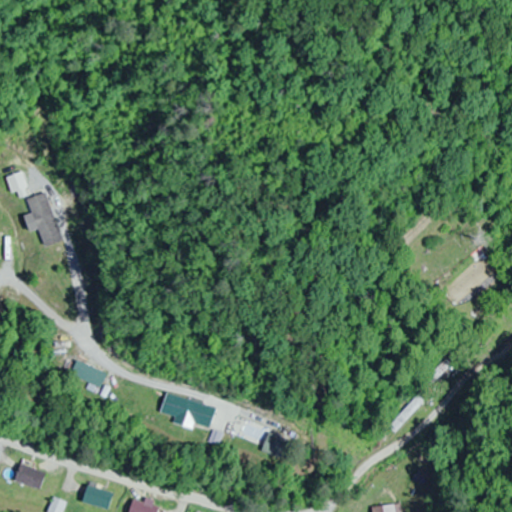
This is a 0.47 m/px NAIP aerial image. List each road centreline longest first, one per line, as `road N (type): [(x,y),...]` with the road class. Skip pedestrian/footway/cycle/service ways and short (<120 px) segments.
road 1 (residential): [(511,338),(320,511)]
road 2 (tertiary): [(236,511),(0,437)]
